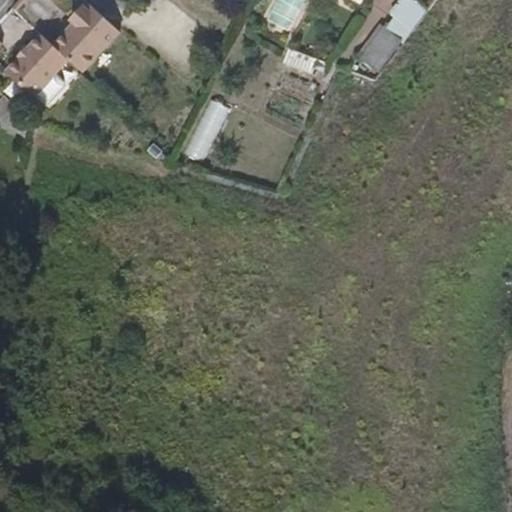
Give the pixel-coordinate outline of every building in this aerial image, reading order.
[(21,0),(11,12),(17,17),(33,0),(21,0)] [(393,0),(382,19),(410,35),(422,14),(398,0),(393,0)] [(85,14),(90,7),(85,2),(79,9),(85,14)] [(67,62),(82,76),(119,34),(90,7),(85,14),(79,9),(68,22),(72,26),(52,49),(67,62)] [(378,77),(402,42),(384,29),(359,63),(378,77)] [(33,102),(67,62),(52,49),(41,39),(29,52),(19,62),(5,78),(33,102)] [(312,71),(315,53),(286,47),(283,65),(312,71)] [(16,60),(19,62),(29,52),(26,49),(16,60)] [(0,122),(5,128),(20,113),(5,98),(0,102),(0,122)] [(25,139),(29,122),(20,113),(5,128),(25,139)]
